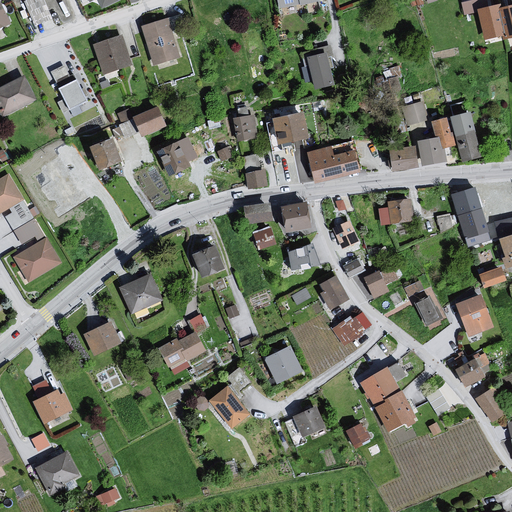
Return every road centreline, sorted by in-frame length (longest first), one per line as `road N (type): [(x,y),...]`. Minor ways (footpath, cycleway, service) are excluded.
road 1 (residential): [(312,190),(337,270),(386,326),(449,375),(511,464)]
road 2 (tertiary): [(33,324),(162,223),(216,203),(312,190)]
road 3 (tertiary): [(312,190),(511,171)]
road 4 (residential): [(0,58),(169,0)]
